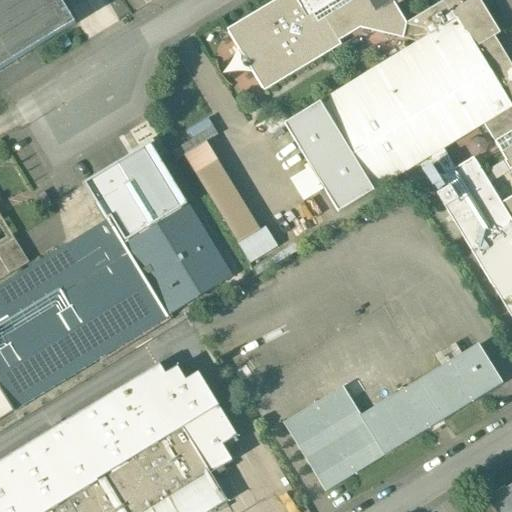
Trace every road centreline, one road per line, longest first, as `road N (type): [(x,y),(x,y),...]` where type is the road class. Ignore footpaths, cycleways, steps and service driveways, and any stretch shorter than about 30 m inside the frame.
road 1 (unclassified): [(48,100),(209,0)]
road 2 (unclassified): [(375,511),(511,430)]
